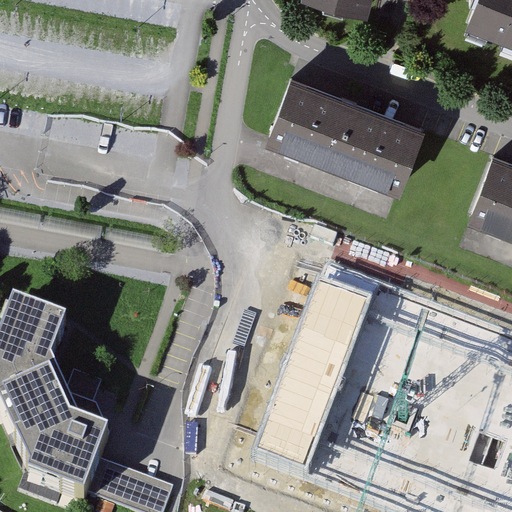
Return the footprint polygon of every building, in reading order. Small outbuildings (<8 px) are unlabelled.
[(372,0),(300,0),(299,7),(366,24),(372,0)] [(511,0),(478,0),(468,28),(511,44),(511,0)] [(429,127),(297,73),(269,141),(401,195),(429,127)] [(511,167),(493,160),(469,226),(511,242),(511,167)] [(358,457),(412,480),(402,504),(423,511),(511,511),(511,359),(313,286),(293,341),(268,332),(231,433),(351,479),(358,457)] [(127,511),(167,511),(174,490),(103,465),(48,376),(67,332),(13,318),(0,353),(0,417),(26,468),(38,494),(72,511),(84,511),(90,497),(127,511)]
